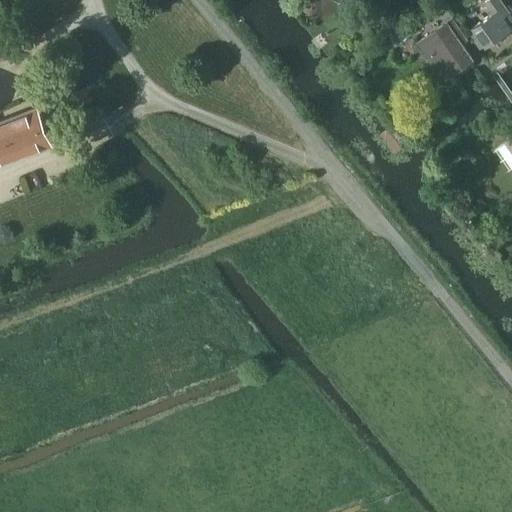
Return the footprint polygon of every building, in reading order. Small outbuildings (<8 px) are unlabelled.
[(439,0),(434,0),(432,2),(438,12),(445,8),(439,0)] [(486,45),(511,26),(504,16),(511,12),(502,0),(485,0),(484,1),(493,13),(473,27),(486,45)] [(453,71),(474,57),(463,42),(469,38),(454,16),(419,41),(435,64),(444,58),(453,71)] [(402,20),(387,30),(397,44),(411,34),(402,20)] [(0,120),(0,163),(52,144),(37,106),(0,120)] [(511,134),(492,148),(511,176),(511,175),(511,134)]
